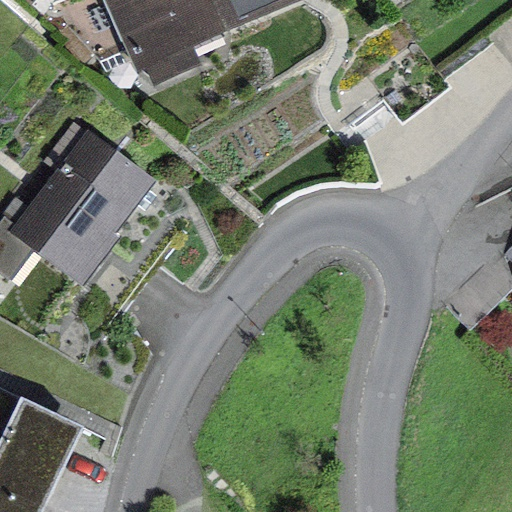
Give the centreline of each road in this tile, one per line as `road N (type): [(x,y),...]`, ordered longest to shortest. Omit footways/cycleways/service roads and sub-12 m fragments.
road 1 (residential): [(393,228),(354,206),(293,223),(178,362),(126,511)]
road 2 (residential): [(373,511),(370,421),(407,289),(393,228)]
road 3 (residential): [(393,228),(511,101)]
